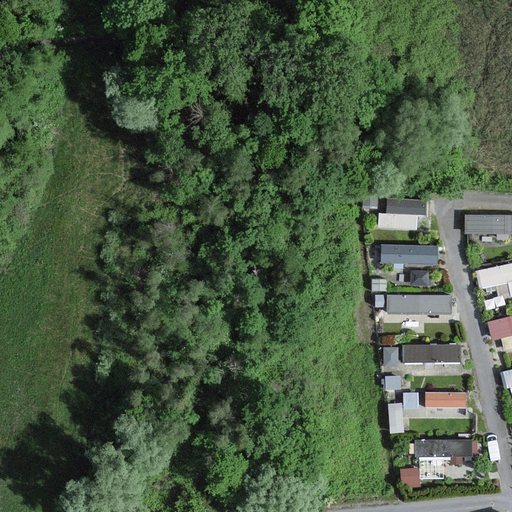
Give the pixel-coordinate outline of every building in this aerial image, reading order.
[(386,224),(424,226),(426,195),(387,194),(386,224)] [(511,228),(511,210),(468,210),(468,229),(511,228)] [(439,241),(373,240),(372,264),(438,266),(439,241)] [(511,252),(467,261),(471,284),(511,276),(511,252)] [(488,300),(511,295),(511,289),(510,281),(485,286),(488,300)] [(448,285),(382,283),(381,307),(447,309),(448,285)] [(511,305),(477,312),(481,335),(511,329),(511,305)] [(459,336),(393,334),(392,359),(458,360),(459,336)] [(511,358),(489,363),(493,385),(511,381),(511,358)] [(467,382),(401,381),(400,405),(466,407),(467,382)] [(511,411),(502,413),(506,436),(511,434),(511,411)] [(476,430),(410,428),(409,452),(475,454),(476,430)] [(479,471),(414,469),(413,494),(479,495),(479,471)]
